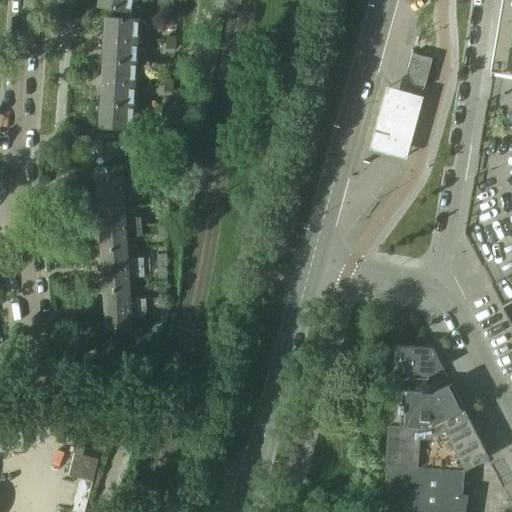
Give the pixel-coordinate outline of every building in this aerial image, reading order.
[(130,0),(99,0),(98,6),(128,12),(130,0)] [(511,0),(502,0),(491,68),(511,71),(511,0)] [(106,17),(105,39),(135,41),(136,19),(106,17)] [(135,41),(105,39),(104,61),(134,62),(135,41)] [(431,59),(411,54),(406,74),(412,86),(423,89),(431,59)] [(134,62),(104,61),(102,82),(133,84),(134,62)] [(133,84),(102,82),(101,104),(132,105),(133,84)] [(391,88),(385,86),(367,152),(374,154),(406,163),(424,96),(391,88)] [(132,105),(101,104),(100,127),(130,128),(132,105)] [(170,120),(171,107),(162,107),(161,119),(170,120)] [(102,156),(103,167),(120,166),(125,166),(125,155),(102,156)] [(120,178),(120,166),(103,167),(97,167),(98,188),(137,186),(136,177),(120,178)] [(137,186),(98,188),(99,208),(122,207),(122,196),(138,195),(137,186)] [(122,207),(99,208),(100,229),(140,226),(139,217),(123,218),(122,207)] [(158,212),(158,225),(167,225),(166,211),(158,212)] [(140,226),(100,229),(102,249),(125,248),(124,236),(140,235),(140,226)] [(158,239),(166,238),(166,226),(158,226),(158,239)] [(125,248),(102,249),(103,270),(142,267),(141,258),(126,259),(125,248)] [(158,266),(166,266),(166,254),(157,255),(158,266)] [(142,267),(103,270),(104,290),(127,289),(127,277),(143,276),(142,267)] [(158,278),(166,278),(165,267),(157,267),(158,278)] [(127,289),(104,290),(105,310),(145,308),(144,299),(128,300),(127,289)] [(511,292),(502,297),(511,319),(511,292)] [(146,307),(155,306),(154,298),(145,298),(146,307)] [(145,308),(105,310),(107,332),(130,331),(129,318),(145,317),(145,308)] [(159,309),(146,309),(147,317),(159,316),(159,309)] [(392,372),(430,375),(442,368),(432,347),(394,345),(392,372)] [(388,425),(389,426),(426,428),(456,413),(456,412),(463,409),(450,383),(432,392),(391,389),(388,425)] [(426,428),(389,426),(387,463),(385,462),(385,466),(463,471),(463,470),(488,458),(463,409),(456,412),(456,413),(426,428)] [(20,422),(0,424),(0,456),(25,453),(20,422)] [(92,477),(97,459),(83,455),(85,447),(76,445),(69,471),(81,474),(92,477)] [(463,471),(385,466),(381,511),(464,511),(468,494),(461,493),(463,471)] [(81,474),(72,511),(76,511),(83,511),(92,477),(81,474)]
